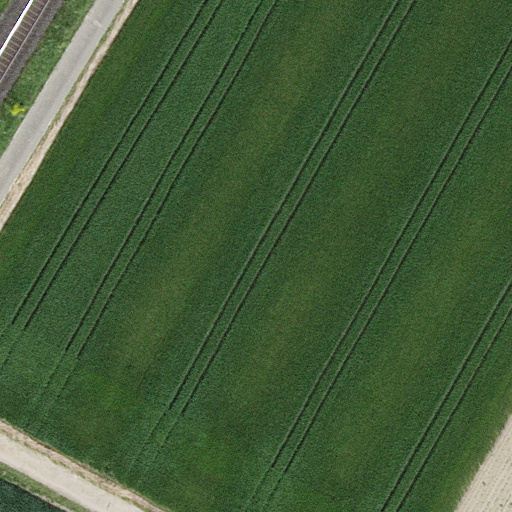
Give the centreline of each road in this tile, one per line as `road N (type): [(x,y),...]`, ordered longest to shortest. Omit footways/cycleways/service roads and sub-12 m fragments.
road 1 (unclassified): [(115,0),(0,192)]
road 2 (track): [(0,447),(119,511)]
